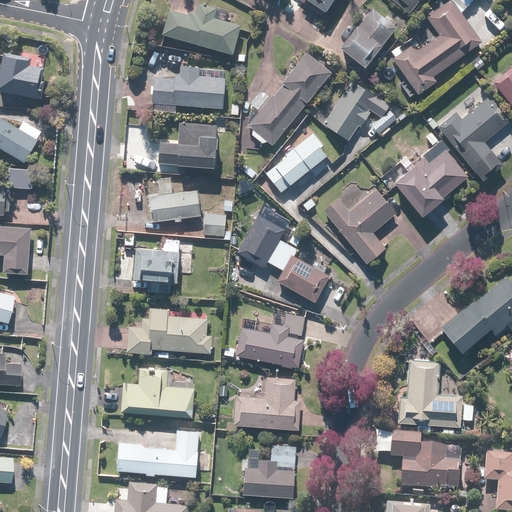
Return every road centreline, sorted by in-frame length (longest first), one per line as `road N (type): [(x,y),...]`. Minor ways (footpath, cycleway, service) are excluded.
road 1 (secondary): [(104,26),(60,511)]
road 2 (residential): [(511,208),(374,321),(357,355),(342,511)]
